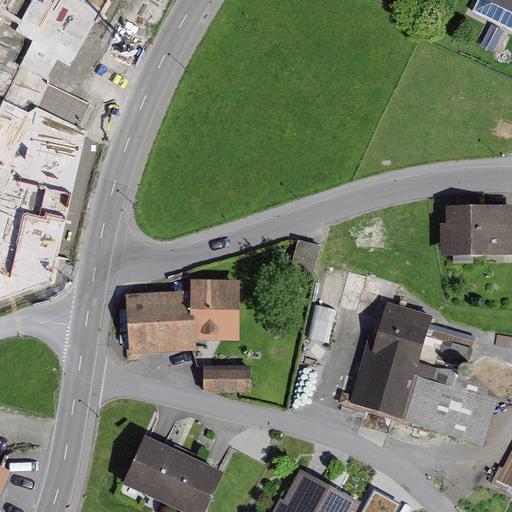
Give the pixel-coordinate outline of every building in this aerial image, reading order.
[(511,0),(488,0),(488,1),(511,12),(511,0)] [(80,153),(27,134),(0,208),(0,235),(45,252),(80,153)] [(511,200),(450,199),(449,246),(511,247),(511,200)] [(303,230),(291,269),(314,276),(326,238),(303,230)] [(330,258),(320,297),(365,309),(376,270),(330,258)] [(177,288),(134,289),(135,345),(190,343),(190,333),(239,332),(237,278),(177,279),(177,288)] [(433,318),(389,301),(352,397),(396,414),(433,318)] [(247,362),(205,362),(205,387),(247,386),(247,362)] [(229,461),(158,433),(140,478),(211,506),(229,461)] [(511,476),(511,451),(503,472),(511,476)] [(0,511),(18,469),(0,462),(0,511)] [(355,511),(364,497),(308,467),(283,511),(355,511)]
